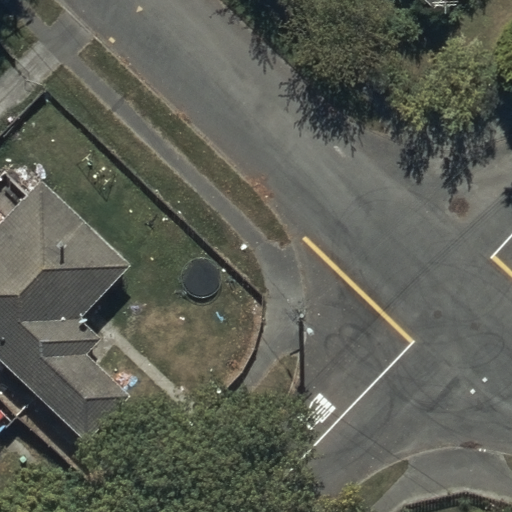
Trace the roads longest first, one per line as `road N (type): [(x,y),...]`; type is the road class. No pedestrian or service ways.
road 1 (residential): [(455,300),(130,0)]
road 2 (residential): [(271,511),(455,300)]
